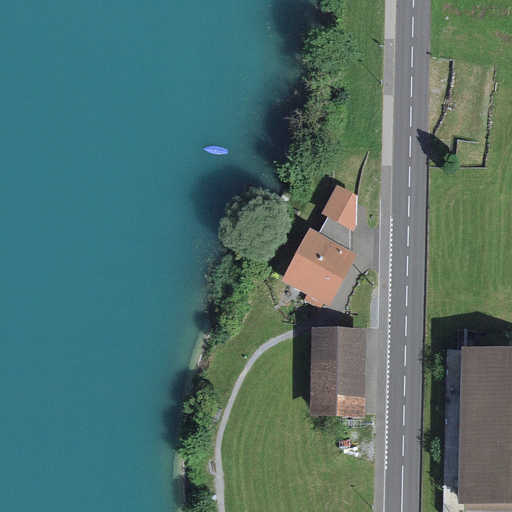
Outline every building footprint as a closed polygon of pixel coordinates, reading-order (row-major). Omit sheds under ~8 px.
[(439,85),(435,127),(490,132),(496,68),(452,64),(450,86),(439,85)] [(339,186),(325,211),(346,223),(360,199),(339,186)] [(351,253),(310,229),(284,274),(326,298),(351,253)] [(360,335),(313,335),(313,418),(359,419),(360,335)] [(511,349),(454,349),(452,502),(511,502),(511,349)]
